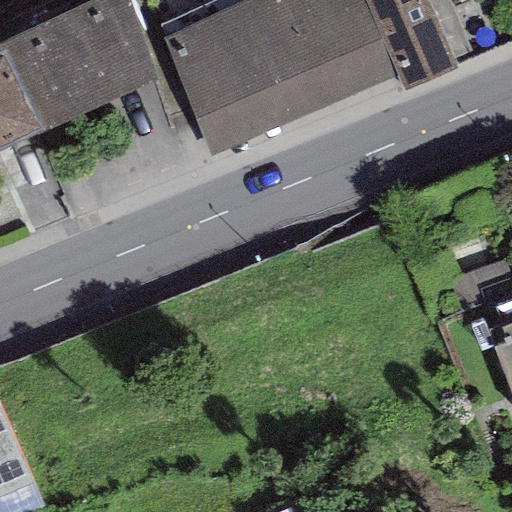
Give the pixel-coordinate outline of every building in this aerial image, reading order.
[(96,0),(0,44),(0,50),(2,53),(40,134),(157,78),(128,0),(96,0)] [(396,77),(363,0),(249,0),(160,38),(210,156),(396,77)] [(363,0),(396,77),(402,91),(457,68),(427,0),(363,0)] [(2,53),(0,53),(0,152),(40,134),(2,53)] [(511,324),(499,329),(505,343),(494,347),(511,396),(511,324)] [(0,401),(0,511),(28,511),(44,505),(0,401)]
